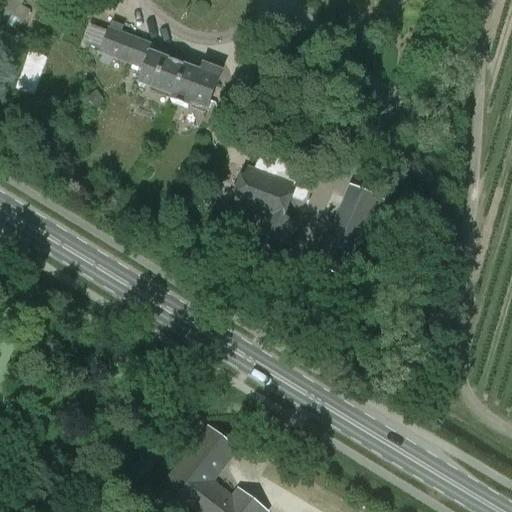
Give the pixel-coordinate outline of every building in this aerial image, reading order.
[(56,4),(44,0),(42,0),(35,20),(48,25),(56,4)] [(52,21),(64,25),(69,13),(57,8),(52,21)] [(136,85),(171,98),(182,67),(149,55),(152,47),(108,31),(99,53),(142,70),(136,85)] [(274,75),(273,57),(254,58),(255,76),(274,75)] [(221,74),(201,66),(198,73),(182,67),(171,98),(169,103),(188,110),(190,104),(207,111),(221,74)] [(293,185),(245,167),(231,209),(262,221),(256,234),(289,247),(297,223),(284,218),(292,198),(290,196),(293,185)] [(375,221),(342,210),(308,301),(340,313),(375,221)] [(214,484),(238,452),(206,428),(150,498),(165,511),(267,511),(238,490),(232,498),(214,484)]
